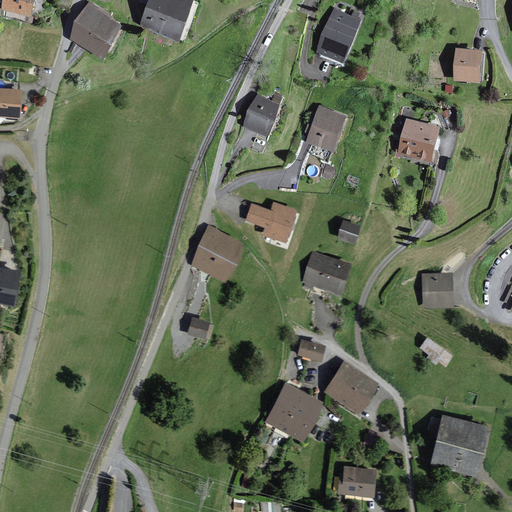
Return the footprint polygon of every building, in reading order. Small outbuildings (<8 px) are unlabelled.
[(36,0),(6,0),(5,8),(34,13),(36,0)] [(195,0),(153,0),(146,25),(183,37),(195,0)] [(115,16),(92,4),(75,38),(107,54),(123,24),(113,19),(115,16)] [(362,20),(337,10),(322,50),(346,60),(362,20)] [(484,52),(461,50),(458,77),(482,80),(484,52)] [(0,115),(19,116),(20,90),(0,89),(0,115)] [(281,104),(261,96),(250,124),(270,132),(281,104)] [(347,116),(322,106),(318,118),(313,116),(308,130),(313,132),(310,140),(334,150),(347,116)] [(441,127),(410,120),(402,152),(433,159),(441,127)] [(285,241),(296,211),(274,203),(271,211),(253,205),(248,219),(268,226),(265,233),(285,241)] [(354,227),(337,221),(332,237),(349,242),(354,227)] [(240,242),(211,229),(195,264),(224,278),(240,242)] [(340,293),(350,265),(314,253),(304,284),(313,287),(314,284),(340,293)] [(0,302),(13,305),(18,270),(0,267),(0,302)] [(452,274),(424,274),(424,306),(453,305),(452,274)] [(211,336),(213,326),(209,326),(210,323),(193,319),(190,333),(206,337),(206,335),(211,336)] [(450,356),(423,338),(415,349),(426,355),(423,359),(433,366),(436,362),(443,367),(450,356)] [(324,346),(303,340),(300,355),(321,360),(324,346)] [(375,382),(345,363),(327,391),(357,410),(375,382)] [(320,402),(287,385),(269,420),(302,437),(320,402)] [(484,426),(444,418),(435,463),(475,471),(484,426)] [(373,495),(375,470),(346,468),(345,474),(341,474),(339,493),(373,495)]
